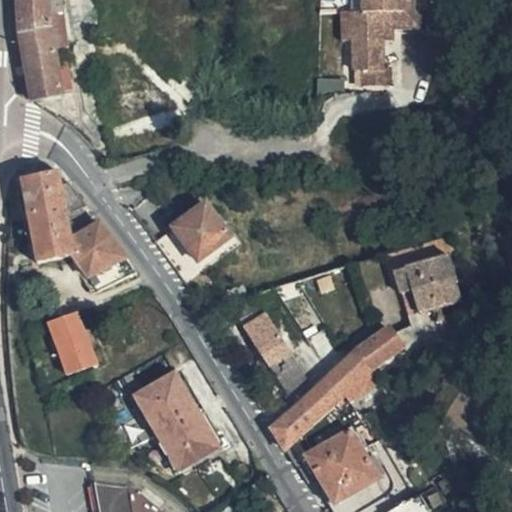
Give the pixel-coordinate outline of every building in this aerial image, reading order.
[(60,0),(18,0),(19,38),(22,55),(32,108),(61,104),(61,99),(55,72),(54,57),(59,57),(68,57),(60,0)] [(393,64),(393,35),(394,6),(415,6),(415,22),(431,22),(431,0),(375,0),(376,6),(366,6),(365,34),(365,65),(372,66),(371,80),(400,80),(401,64),(393,64)] [(355,33),(365,34),(366,6),(354,6),(355,33)] [(394,6),(393,35),(404,35),(404,22),(415,22),(415,6),(394,6)] [(55,72),(61,99),(68,99),(67,70),(60,71),(55,72)] [(89,204),(73,182),(66,183),(63,169),(22,177),(40,264),(76,256),(95,289),(136,272),(102,221),(76,237),(70,212),(89,204)] [(428,184),(410,184),(414,203),(431,201),(428,184)] [(212,201),(176,227),(200,259),(235,233),(212,201)] [(431,201),(414,203),(420,234),(436,230),(431,201)] [(424,287),(430,309),(474,297),(461,251),(404,267),(412,291),(424,287)] [(418,312),(430,309),(424,287),(412,291),(418,312)] [(300,346),(277,309),(254,322),(276,359),(300,346)] [(73,375),(101,364),(81,311),(53,322),(73,375)] [(450,322),(457,315),(420,323),(406,333),(415,346),(405,354),(411,365),(427,356),(450,346),(459,340),(450,322)] [(415,346),(406,333),(403,328),(371,346),(367,350),(388,380),(411,365),(405,354),(415,346)] [(388,380),(367,350),(348,366),(334,378),(349,399),(354,395),(361,390),(363,392),(368,388),(366,386),(376,378),(381,385),(388,380)] [(172,436),(188,465),(227,440),(184,367),(145,392),(164,423),(151,431),(154,437),(148,440),(152,446),(172,436)] [(329,382),(310,398),(326,418),(340,407),(349,399),(334,378),(329,382)] [(310,398),(280,421),(293,442),(303,435),(315,426),(326,418),(310,398)] [(463,511),(444,480),(422,493),(373,422),(357,431),(340,407),(326,418),(315,426),(303,435),(350,511),(463,511)] [(182,511),(145,479),(105,475),(111,511),(182,511)]
